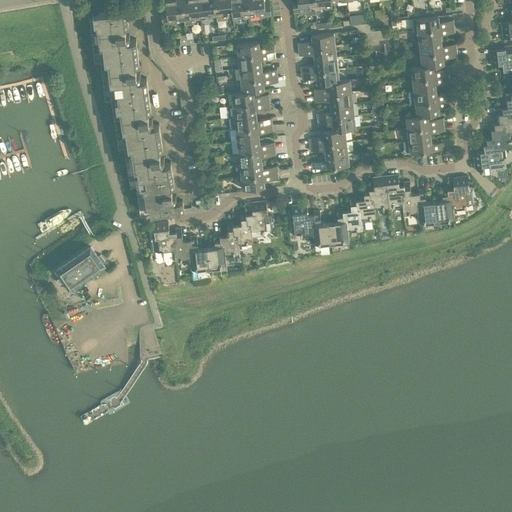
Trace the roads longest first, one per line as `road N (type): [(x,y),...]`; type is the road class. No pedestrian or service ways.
road 1 (residential): [(187,186),(179,134),(189,123),(189,93),(159,52),(152,0)]
road 2 (residential): [(299,188),(341,184),(363,169),(460,169),(464,139)]
road 3 (residential): [(299,188),(293,133),(302,114),(284,0)]
road 4 (unknown): [(182,131),(156,100),(133,16)]
road 5 (residential): [(176,214),(299,188)]
